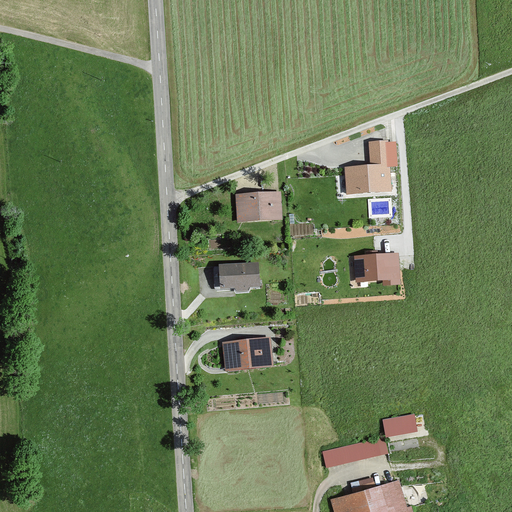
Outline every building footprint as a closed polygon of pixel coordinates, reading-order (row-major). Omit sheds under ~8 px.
[(386,144),(370,145),(372,169),(347,170),(348,195),(390,192),(388,167),(398,166),(396,144),(386,145),(386,144)] [(237,196),(239,221),(281,219),(279,194),(237,196)] [(368,258),(358,259),(359,280),(385,278),(386,283),(399,282),(397,256),(376,257),(376,255),(376,253),(368,254),(368,258)] [(216,291),(218,291),(234,290),(236,293),(249,292),(250,289),(258,289),(257,265),(214,267),(213,270),(215,289),(216,291)] [(228,371),(270,367),(268,340),(244,343),(244,339),(237,340),(238,344),(225,345),(228,371)] [(413,416),(384,421),(387,436),(416,431),(413,416)] [(383,438),(323,452),(327,467),(387,454),(383,438)] [(354,495),(334,501),(336,511),(412,511),(411,507),(405,509),(398,482),(376,488),(373,479),(351,485),(354,495)]
